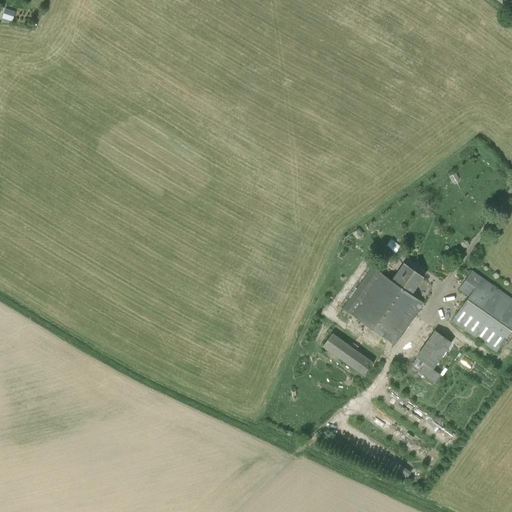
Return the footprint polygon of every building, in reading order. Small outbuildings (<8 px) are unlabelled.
[(2,18),(12,21),(15,12),(5,9),(2,18)] [(358,228),(352,233),(356,238),(362,233),(358,228)] [(423,277),(404,264),(392,281),(381,274),(381,273),(372,267),(342,309),(393,345),(423,304),(411,295),(423,277)] [(511,299),(471,271),(458,290),(469,296),(451,321),(496,353),(511,329),(511,299)] [(462,350),(433,331),(415,357),(416,358),(410,366),(433,384),(439,375),(443,377),(462,350)] [(373,362),(332,334),(322,347),(363,376),(373,362)]
